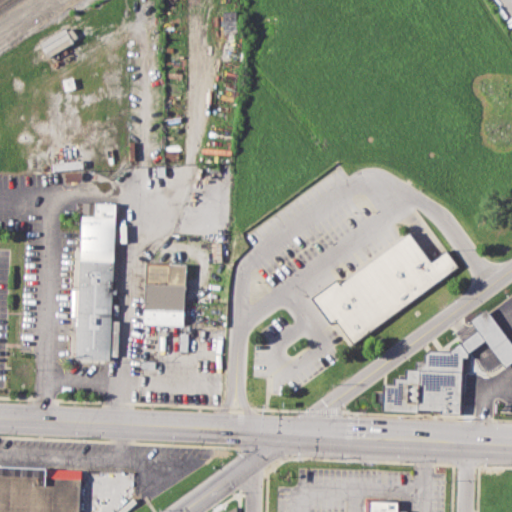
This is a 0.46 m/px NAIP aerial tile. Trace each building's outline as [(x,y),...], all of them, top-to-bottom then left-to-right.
[(223,31),(236,31),(236,10),(222,10),(223,31)] [(76,360),(110,361),(116,204),(82,203),(76,360)] [(311,300),(330,324),(335,320),(353,343),(460,267),(448,251),(432,263),(410,233),(341,286),(337,280),(311,300)] [(144,325),(184,327),(187,265),(147,264),(144,325)] [(382,411),(419,413),(418,409),(441,410),(441,413),(460,414),(463,357),(468,357),(468,353),(486,341),(505,366),(511,361),(511,342),(487,309),(471,321),(478,330),(449,352),(431,351),(425,355),(425,362),(416,362),(416,371),(406,370),(405,379),(395,378),(395,385),(383,384),(382,411)] [(0,511),(80,511),(82,470),(0,466),(0,511)] [(367,511),(368,500),(399,501),(398,511),(404,511),(408,511),(407,511),(367,511)]
